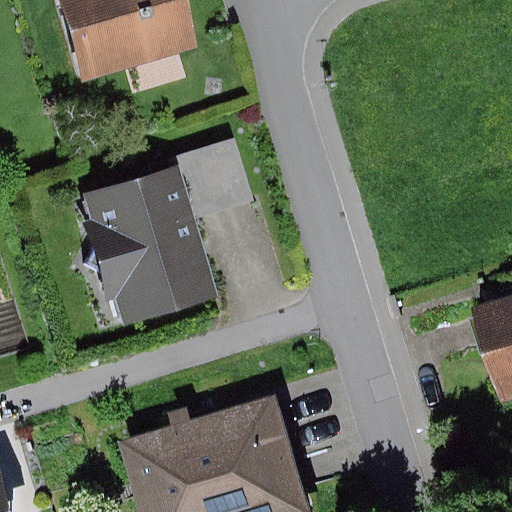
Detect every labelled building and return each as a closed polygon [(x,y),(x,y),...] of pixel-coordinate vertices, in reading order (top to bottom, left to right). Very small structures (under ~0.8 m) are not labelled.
[(73,0),(97,81),(208,49),(193,0),(73,0)] [(177,177),(100,196),(133,329),(239,302),(219,227),(265,215),(246,139),(172,157),(177,177)] [(511,307),(503,310),(511,340),(511,307)] [(325,511),(296,403),(142,445),(160,511),(325,511)] [(40,511),(24,461),(0,469),(0,511),(40,511)]
